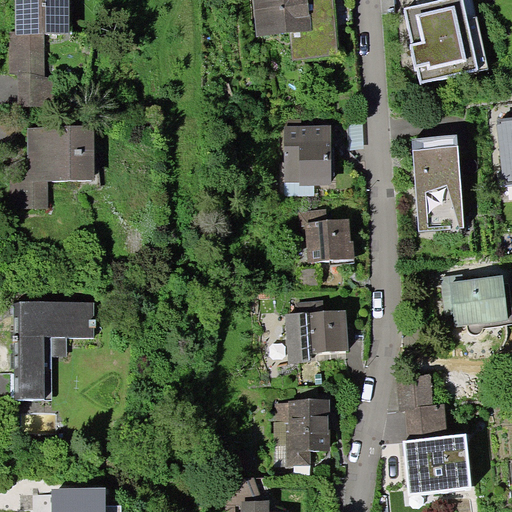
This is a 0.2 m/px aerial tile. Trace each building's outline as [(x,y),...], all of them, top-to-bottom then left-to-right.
[(15,0),(16,34),(9,34),(10,73),(19,73),(45,73),(45,34),(70,34),(69,0),(15,0)] [(253,0),(257,38),(290,35),(292,59),(339,55),(334,0),(253,0)] [(417,4),(404,7),(411,44),(410,44),(415,71),(417,71),(420,84),(489,69),(477,16),(468,18),(463,0),(434,0),(417,4)] [(45,73),(19,73),(19,108),(52,108),(52,78),(45,79),(45,73)] [(511,116),(495,119),(502,186),(511,184),(511,116)] [(348,123),(349,150),(364,149),(363,122),(348,123)] [(288,126),(284,126),(285,182),(300,182),(300,185),(314,185),(332,185),(331,125),(301,125),(288,126)] [(94,126),(27,127),(28,173),(9,174),(10,209),(48,209),(48,181),(95,180),(94,126)] [(457,135),(412,139),(418,231),(464,227),(457,135)] [(315,195),(314,185),(300,185),(300,182),(285,182),(285,196),(315,195)] [(351,240),(350,219),(327,220),(326,209),(298,210),(300,243),(307,242),(308,261),(355,259),(354,240),(351,240)] [(319,268),(298,269),(298,287),(319,286),(319,268)] [(463,274),(440,277),(446,316),(454,315),(455,326),(466,325),(509,319),(504,284),(503,275),(464,280),(463,274)] [(511,310),(509,283),(504,284),(509,319),(466,325),(466,326),(467,328),(467,329),(468,331),(468,333),(469,333),(470,334),(472,335),(474,335),(475,335),(477,335),(479,335),(480,334),(481,332),(482,331),(483,330),(483,328),(511,323),(511,310)] [(94,337),(94,300),(14,300),(14,400),(52,400),(52,357),(67,357),(67,337),(94,337)] [(346,310),(324,311),(323,300),(295,302),(296,313),(285,313),(288,363),(312,362),(312,352),(349,350),(346,310)] [(395,377),(399,411),(404,411),(404,408),(434,405),(430,373),(395,377)] [(331,450),(330,399),(288,399),(288,403),(275,403),(275,422),(286,422),(287,445),(287,466),(294,466),(294,465),(311,465),(310,451),(331,450)] [(434,405),(404,408),(404,411),(407,440),(447,435),(444,404),(434,405)] [(286,422),(275,422),(273,422),(274,445),(287,445),(286,422)] [(407,440),(403,440),(408,495),(472,489),(467,434),(447,435),(407,440)] [(231,470),(250,470),(250,452),(231,452),(231,470)] [(226,511),(241,511),(241,501),(263,501),(262,478),(226,479),(226,511)] [(105,488),(51,488),(51,511),(105,511),(105,506),(105,488)] [(263,501),(241,501),(241,511),(291,511),(272,511),(270,511),(270,501),(263,501)]
